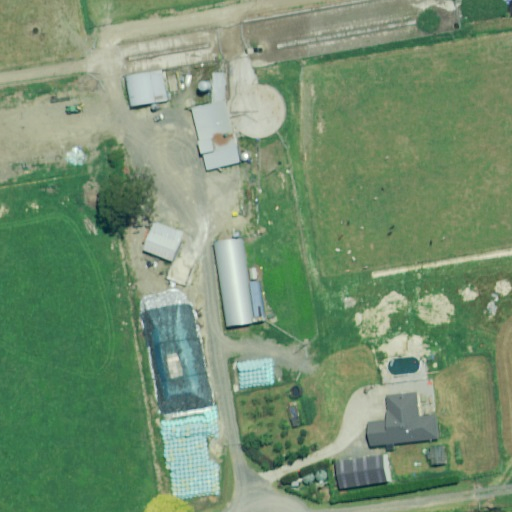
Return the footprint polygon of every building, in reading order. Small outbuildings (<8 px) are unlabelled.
[(172,101),(166,72),(129,79),(135,108),(172,101)] [(246,163),(231,101),(228,101),(228,74),(216,74),(216,105),(194,110),(209,172),(246,163)] [(187,235),(159,223),(147,251),(176,263),(187,235)] [(257,324),(244,241),(217,245),(229,328),(257,324)] [(422,419),(419,394),(389,397),(392,422),(370,424),(373,448),(440,440),(438,417),(422,419)] [(446,465),(445,449),(433,450),(434,466),(446,465)]
